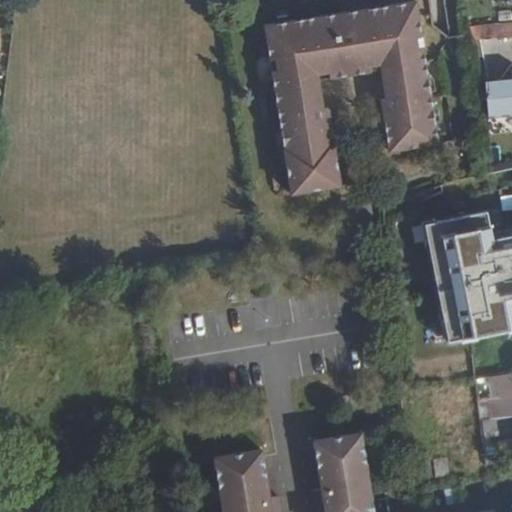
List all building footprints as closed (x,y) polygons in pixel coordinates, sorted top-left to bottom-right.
[(444,152),(421,8),(269,32),(296,202),(347,194),(329,87),(381,79),(394,160),(444,152)] [(501,50),(500,37),(471,40),(472,53),(501,50)] [(511,140),(511,101),(489,105),(495,142),(511,140)] [(422,223),(444,344),(511,332),(511,235),(492,239),(487,212),(422,223)] [(379,511),(368,442),(321,451),(329,501),(321,502),(322,511),(379,511)] [(510,471),(506,449),(489,451),(492,474),(510,471)] [(275,509),(267,460),(218,469),(226,511),(285,511),(284,508),(275,509)]
